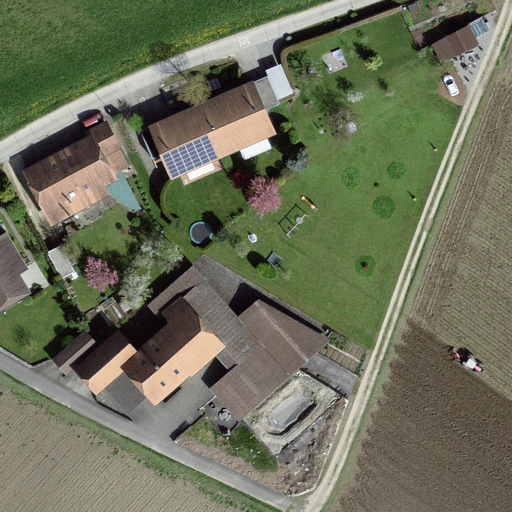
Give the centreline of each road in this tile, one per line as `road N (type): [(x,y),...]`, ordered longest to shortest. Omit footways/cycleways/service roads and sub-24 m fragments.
road 1 (track): [(505,0),(307,511)]
road 2 (unclassified): [(0,150),(102,93),(361,0)]
road 3 (residential): [(0,359),(288,511)]
